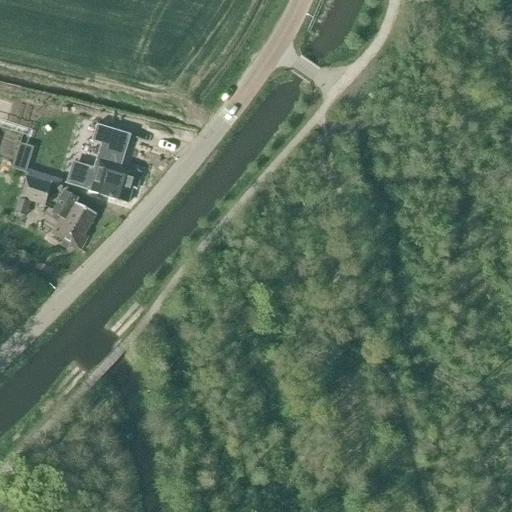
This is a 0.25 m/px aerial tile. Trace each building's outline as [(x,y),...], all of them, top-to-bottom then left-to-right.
[(0,120),(6,122),(10,105),(5,104),(6,98),(0,96),(0,120)] [(123,152),(131,126),(108,119),(100,145),(123,152)] [(141,173),(97,160),(88,193),(109,199),(127,205),(131,189),(136,191),(141,173)] [(14,214),(25,217),(29,202),(44,207),(50,186),(25,179),(14,214)] [(84,236),(95,216),(75,205),(78,200),(64,192),(52,214),(61,219),(52,236),(80,252),(88,238),(84,236)]
